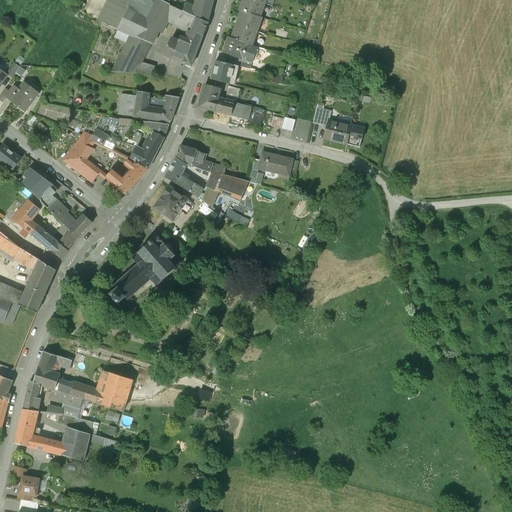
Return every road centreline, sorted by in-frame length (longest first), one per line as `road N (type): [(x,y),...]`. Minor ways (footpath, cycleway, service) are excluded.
road 1 (residential): [(184,118),(351,161),(409,207),(511,199)]
road 2 (track): [(511,496),(477,411),(419,319),(391,195)]
road 3 (residential): [(21,378),(55,302),(119,219)]
road 4 (residential): [(0,125),(119,219)]
road 5 (residential): [(184,118),(221,0)]
road 6 (residential): [(119,219),(148,188),(184,118)]
